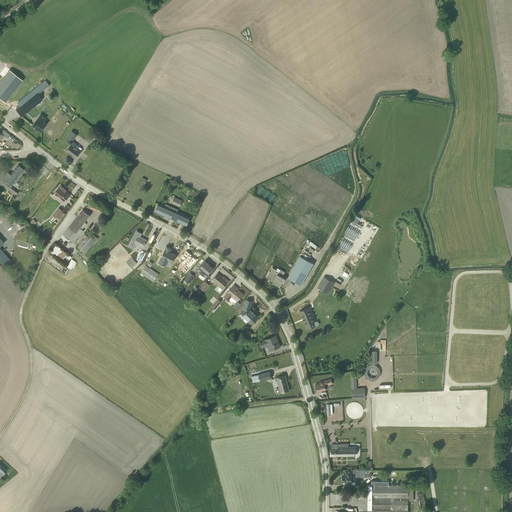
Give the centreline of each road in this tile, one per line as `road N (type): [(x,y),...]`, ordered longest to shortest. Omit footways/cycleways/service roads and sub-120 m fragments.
road 1 (unclassified): [(324,511),(315,429),(292,344),(270,302),(206,249),(32,146)]
road 2 (track): [(88,186),(45,248),(20,308),(30,375),(0,434)]
